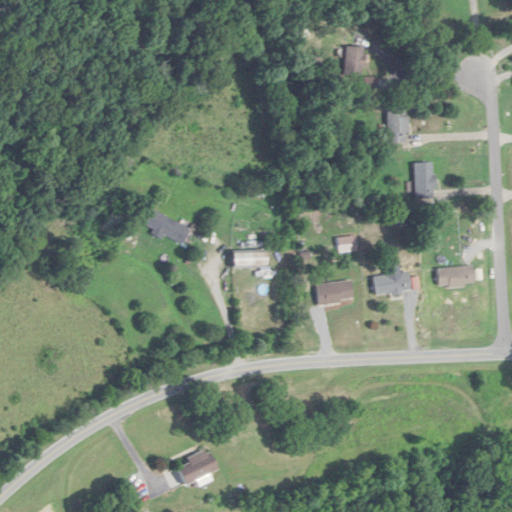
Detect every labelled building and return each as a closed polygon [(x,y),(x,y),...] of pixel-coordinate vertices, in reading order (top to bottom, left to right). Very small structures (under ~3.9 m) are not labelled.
[(364,74),(364,47),(344,47),(344,74),(364,74)] [(387,108),(387,143),(406,143),(406,108),(387,108)] [(414,163),(414,199),(433,199),(433,163),(414,163)] [(180,247),(189,230),(152,209),(143,226),(180,247)] [(263,250),(228,250),(228,268),(263,268),(263,250)] [(471,286),(471,267),(435,268),(436,287),(471,286)] [(371,276),(373,296),(409,292),(408,273),(371,276)] [(351,302),(350,281),(314,284),(316,305),(351,302)] [(184,459),(186,462),(175,468),(184,484),(194,479),(197,486),(210,479),(208,474),(216,469),(205,448),(184,459)]
